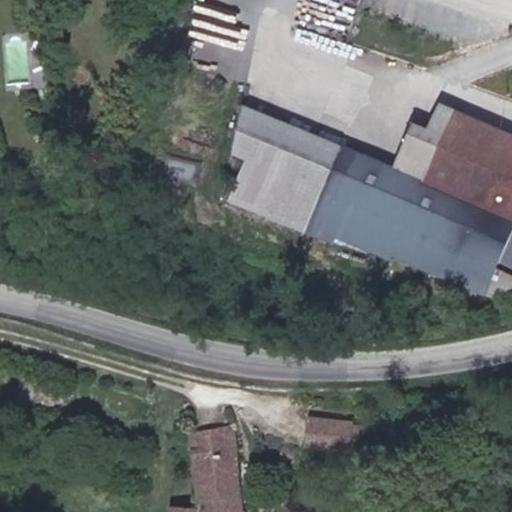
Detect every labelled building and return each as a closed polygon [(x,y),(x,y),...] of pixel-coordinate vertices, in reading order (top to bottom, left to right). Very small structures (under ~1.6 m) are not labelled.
[(511,204),(511,221),(499,251),(498,254),(511,260),(511,118),(463,98),(456,112),(469,118),(445,177),(511,204)] [(426,220),(445,177),(261,104),(249,152),(263,157),(249,201),(412,254),(413,250),(426,220)] [(511,204),(445,177),(426,220),(496,250),(499,251),(511,221),(511,204)] [(426,220),(413,250),(483,280),(496,250),(426,220)] [(71,390),(15,374),(4,407),(61,425),(71,390)] [(312,414),(309,444),(348,449),(351,418),(312,414)] [(243,511),(233,443),(222,431),(183,434),(191,448),(192,472),(196,508),(169,506),(168,511),(243,511)]
